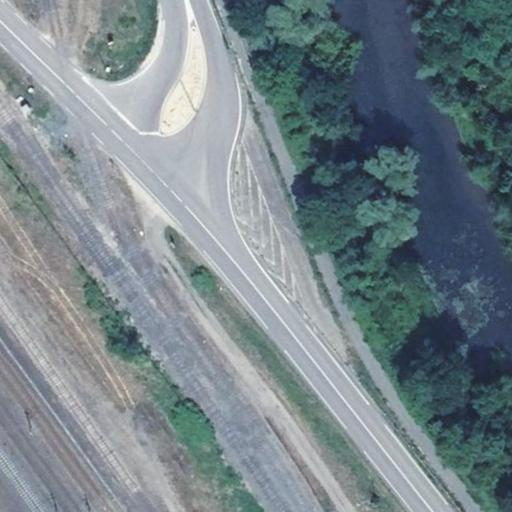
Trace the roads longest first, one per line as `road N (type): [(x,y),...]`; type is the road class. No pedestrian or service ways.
road 1 (tertiary): [(435,511),(177,195)]
road 2 (tertiary): [(177,195),(211,129),(220,81),(195,0)]
road 3 (unclassified): [(120,137),(0,19)]
road 4 (tertiary): [(173,0),(173,49),(120,137)]
